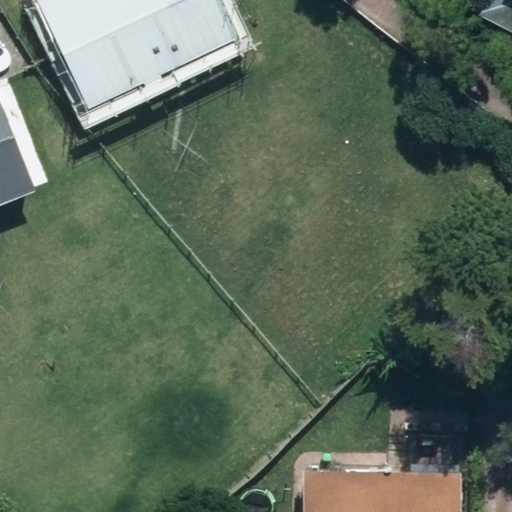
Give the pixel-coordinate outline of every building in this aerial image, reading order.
[(231,0),(48,0),(93,98),(245,29),(231,0)] [(511,0),(491,0),(491,1),(511,11),(511,0)] [(0,77),(0,198),(41,182),(0,77)] [(477,409),(405,406),(403,453),(475,456),(477,409)] [(467,511),(469,463),(310,459),(308,511),(467,511)]
